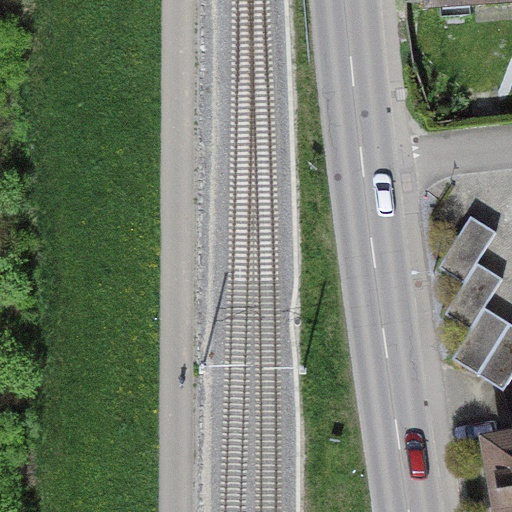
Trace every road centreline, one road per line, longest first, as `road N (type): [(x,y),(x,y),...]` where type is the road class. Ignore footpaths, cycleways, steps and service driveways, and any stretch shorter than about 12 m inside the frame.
road 1 (unclassified): [(175,0),(169,511)]
road 2 (secondary): [(362,163),(408,511)]
road 3 (secondary): [(345,0),(362,163)]
road 4 (residential): [(362,163),(511,147)]
